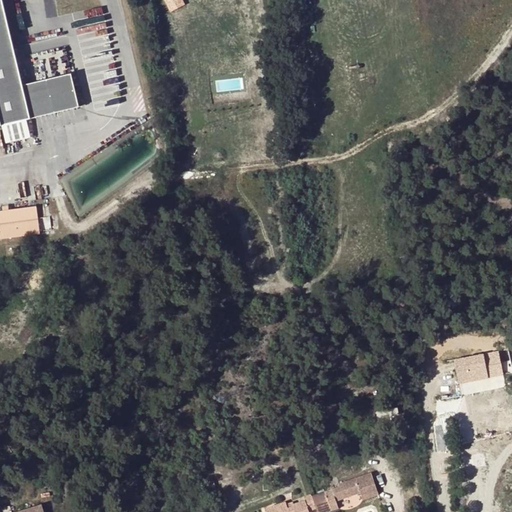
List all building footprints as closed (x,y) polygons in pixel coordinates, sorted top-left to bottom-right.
[(72,74),(23,86),(3,0),(0,0),(0,125),(80,107),(72,74)] [(184,0),(166,0),(171,10),(186,3),(184,0)] [(0,238),(41,233),(37,207),(0,212),(0,238)] [(484,353),(454,358),(459,385),(489,379),(484,353)] [(363,501),(379,496),(371,472),(338,483),(339,485),(312,493),(317,509),(317,511),(324,511),(334,509),(331,502),(337,500),(361,492),(363,501)] [(217,491),(214,481),(206,483),(208,493),(217,491)] [(317,509),(312,493),(303,496),(304,500),(293,503),(294,506),(288,508),(286,501),(265,508),(266,511),(309,511),(310,511),(317,509)] [(331,502),(334,509),(339,507),(337,500),(331,502)]
